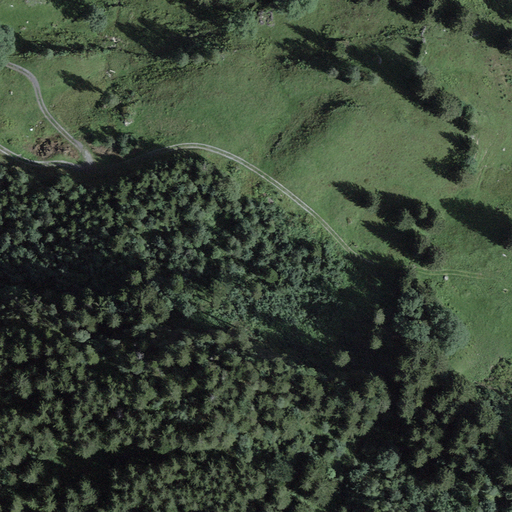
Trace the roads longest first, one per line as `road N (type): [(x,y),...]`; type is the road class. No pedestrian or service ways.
road 1 (track): [(0,148),(22,160),(97,168),(172,147),(209,147),(285,189),(366,263),(511,277)]
road 2 (track): [(97,168),(48,116),(34,79),(0,59)]
